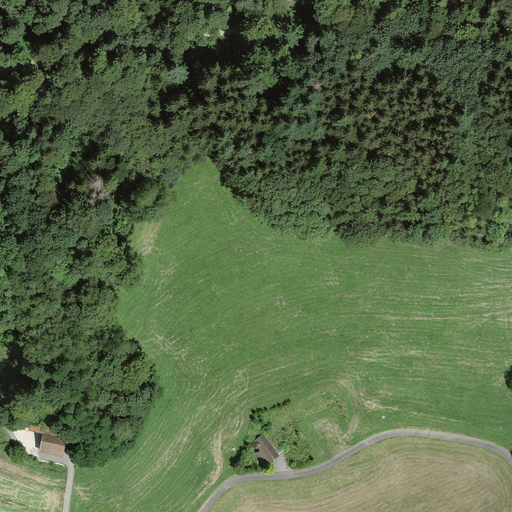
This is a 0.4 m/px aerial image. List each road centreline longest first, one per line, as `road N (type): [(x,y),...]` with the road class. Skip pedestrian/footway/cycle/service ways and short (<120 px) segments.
road 1 (track): [(0,66),(294,21),(511,34)]
road 2 (residential): [(511,461),(449,437),(383,435),(319,468),(230,480),(201,511)]
road 3 (track): [(0,240),(22,326),(56,376),(68,458)]
